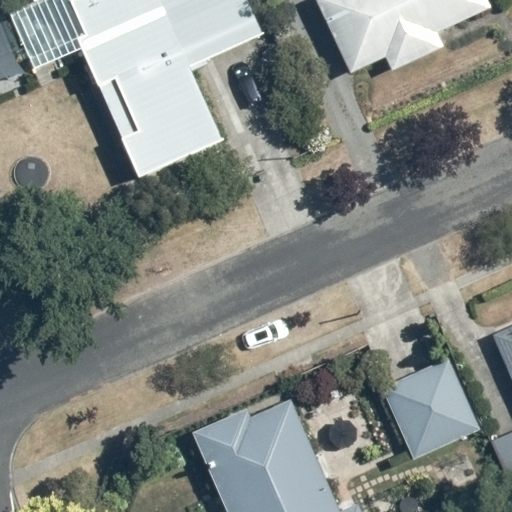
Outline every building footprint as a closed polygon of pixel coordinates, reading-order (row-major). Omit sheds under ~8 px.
[(73,41),(137,184),(226,144),(195,75),(272,40),(253,0),(68,0),(64,2),(79,37),(73,41)] [(318,0),(314,2),(353,78),(384,61),(392,76),(446,48),(440,37),(494,9),(488,0),(318,0)] [(511,325),(492,334),(511,378),(511,429),(491,438),(511,485),(511,325)] [(382,391),(414,462),(481,431),(449,360),(382,391)] [(204,511),(367,511),(364,503),(344,511),(335,511),(323,484),(353,471),(340,441),(313,453),(291,401),(192,444),(214,493),(199,499),(204,511)]
